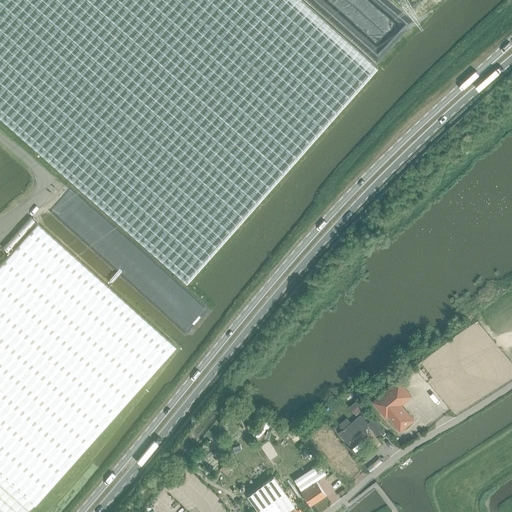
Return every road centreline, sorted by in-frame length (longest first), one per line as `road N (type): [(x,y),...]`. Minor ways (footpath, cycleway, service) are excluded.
road 1 (primary): [(511,40),(304,243),(80,511)]
road 2 (primary): [(97,511),(356,204),(511,58)]
road 3 (unclassified): [(511,386),(378,470),(329,511)]
